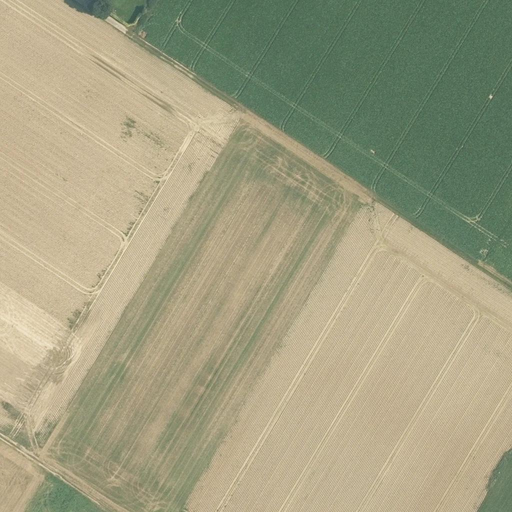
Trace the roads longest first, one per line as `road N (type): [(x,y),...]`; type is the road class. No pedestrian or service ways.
road 1 (track): [(511,286),(126,31)]
road 2 (track): [(114,511),(0,436)]
